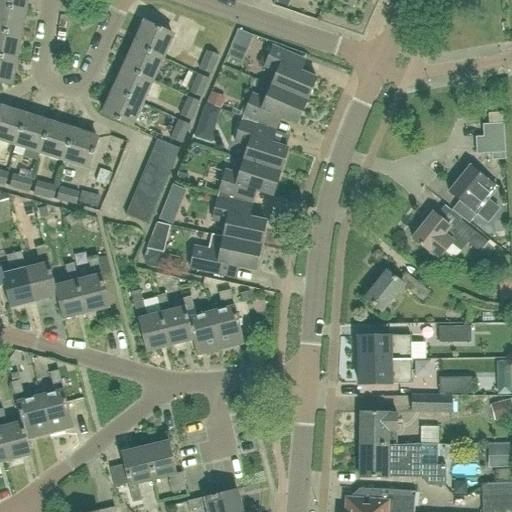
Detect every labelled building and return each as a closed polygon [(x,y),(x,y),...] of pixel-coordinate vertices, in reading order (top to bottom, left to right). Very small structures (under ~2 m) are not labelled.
[(0,0),(0,7),(23,12),(25,0),(0,0)] [(0,33),(19,37),(23,12),(0,7),(0,33)] [(144,23),(133,46),(161,58),(171,35),(178,38),(183,27),(161,17),(156,28),(144,23)] [(0,58),(14,62),(19,37),(0,33),(0,58)] [(123,69),(150,81),(161,58),(133,46),(123,69)] [(270,87),(306,102),(316,79),(289,67),(294,56),(272,47),(263,68),(276,73),(270,87)] [(219,57),(207,52),(199,70),(212,75),(219,57)] [(0,84),(9,86),(14,62),(0,58),(0,84)] [(150,81),(123,69),(112,92),(140,104),(150,81)] [(189,93),(201,99),(209,80),(197,75),(189,93)] [(252,95),(242,118),(264,127),(270,114),(296,125),(306,102),(270,87),(264,100),(252,95)] [(129,127),(140,104),(112,92),(102,115),(129,127)] [(225,113),(229,97),(216,94),(212,110),(225,113)] [(199,103),(189,99),(181,117),(191,122),(199,103)] [(0,140),(15,145),(24,116),(0,108),(0,140)] [(501,124),(500,114),(486,115),(487,125),(501,124)] [(48,124),(24,116),(15,145),(38,153),(48,124)] [(260,140),(264,127),(242,118),(234,143),(247,147),(242,161),(279,173),(287,149),(260,140)] [(190,125),(180,120),(171,140),(181,144),(190,125)] [(38,153),(62,161),(72,131),(48,124),(38,153)] [(503,154),(501,125),(482,126),(483,138),(475,138),(476,155),(503,154)] [(72,131),(62,161),(86,168),(95,139),(72,131)] [(175,161),(179,150),(158,141),(154,152),(175,161)] [(170,172),(175,161),(154,152),(149,163),(170,172)] [(272,197),(279,173),(242,161),(238,175),(225,171),(217,196),(240,202),(245,188),(272,197)] [(166,182),(170,172),(149,163),(145,173),(166,182)] [(495,189),(469,167),(448,193),(458,202),(451,211),(466,223),(495,189)] [(161,193),(166,182),(145,173),(140,184),(161,193)] [(32,181),(12,175),(9,187),(28,193),(32,181)] [(56,188),(36,182),(33,194),(52,200),(56,188)] [(136,195),(157,204),(161,193),(140,184),(136,195)] [(79,193),(59,188),(56,200),(75,206),(79,193)] [(0,209),(9,207),(5,195),(0,196),(0,209)] [(153,214),(157,204),(136,195),(131,206),(153,214)] [(225,224),(222,238),(260,246),(265,221),(237,216),(240,202),(217,196),(212,221),(225,224)] [(131,206),(127,216),(148,225),(153,214),(131,206)] [(173,207),(168,221),(184,227),(189,213),(173,207)] [(451,229),(432,214),(411,239),(428,253),(428,252),(438,260),(448,247),(438,240),(443,235),(460,249),(466,242),(478,252),(486,243),(459,220),(451,229)] [(260,246),(222,238),(222,239),(211,236),(208,250),(194,247),(189,269),(225,277),(227,265),(255,271),(260,246)] [(33,303),(56,297),(58,296),(56,287),(45,246),(36,248),(40,265),(26,268),(24,269),(33,303)] [(9,309),(33,303),(24,269),(26,268),(22,252),(12,255),(16,271),(3,274),(5,285),(4,286),(9,309)] [(78,281),(86,314),(110,308),(97,258),(88,261),(93,277),(78,281)] [(58,296),(56,297),(62,320),(86,314),(78,281),(73,264),(63,267),(68,284),(56,287),(58,296)] [(399,282),(385,271),(364,298),(380,312),(401,286),(421,302),(429,293),(405,274),(399,282)] [(133,303),(146,353),(169,347),(161,314),(157,297),(141,301),(139,291),(131,294),(133,303)] [(232,299),(230,292),(220,294),(221,302),(232,299)] [(253,300),(252,292),(241,294),(243,302),(253,300)] [(169,347),(192,341),(184,308),(170,311),(166,294),(157,297),(161,314),(169,347)] [(196,357),(220,351),(210,312),(188,318),(186,311),(194,309),(191,298),(182,300),(184,308),(192,341),(196,357)] [(210,312),(220,351),(244,345),(234,306),(210,312)] [(358,361),(410,360),(425,360),(424,344),(410,344),(410,336),(357,337),(358,361)] [(410,384),(410,360),(358,361),(358,385),(410,384)] [(509,362),(496,363),(496,373),(510,372),(509,362)] [(54,394),(42,398),(51,435),(75,429),(72,417),(82,414),(71,371),(58,374),(57,371),(49,373),(54,394)] [(22,393),(17,374),(10,376),(12,383),(9,384),(13,395),(22,393)] [(503,382),(497,389),(497,396),(511,395),(510,381),(503,382)] [(28,441),(51,435),(42,398),(18,404),(22,424),(23,423),(28,441)] [(501,422),(511,419),(511,401),(497,405),(501,422)] [(23,423),(22,424),(9,427),(5,410),(0,411),(0,431),(8,462),(32,456),(28,441),(23,423)] [(359,413),(359,445),(393,446),(437,445),(437,427),(421,427),(420,444),(395,444),(396,413),(359,413)] [(168,442),(144,448),(152,481),(167,478),(171,495),(187,491),(183,474),(176,476),(168,442)] [(493,468),(511,467),(511,442),(493,443),(493,468)] [(359,445),(358,477),(386,477),(420,478),(428,485),(444,486),(445,466),(436,466),(437,445),(393,446),(359,445)] [(152,481),(144,448),(120,454),(132,504),(141,501),(137,485),(152,481)] [(126,484),(122,467),(112,469),(116,486),(126,484)] [(241,511),(236,490),(186,502),(188,511),(190,511),(206,508),(206,511),(241,511)] [(411,511),(412,499),(384,497),(384,501),(354,500),(354,497),(349,500),(346,499),(345,504),(343,507),(343,511),(411,511)]
